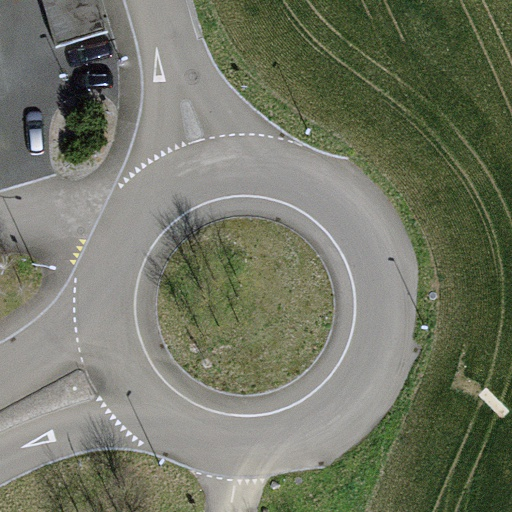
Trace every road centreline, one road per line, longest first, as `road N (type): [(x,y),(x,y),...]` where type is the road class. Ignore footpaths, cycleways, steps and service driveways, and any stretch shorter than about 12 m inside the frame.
road 1 (unclassified): [(147,401),(175,424),(245,442),(292,434),(334,411),(365,375),(382,331),(383,283),(369,238),(340,201),(299,175),(253,164),(206,170),(146,206),(125,234),(108,279),(108,327)]
road 2 (unclassified): [(0,458),(147,401)]
